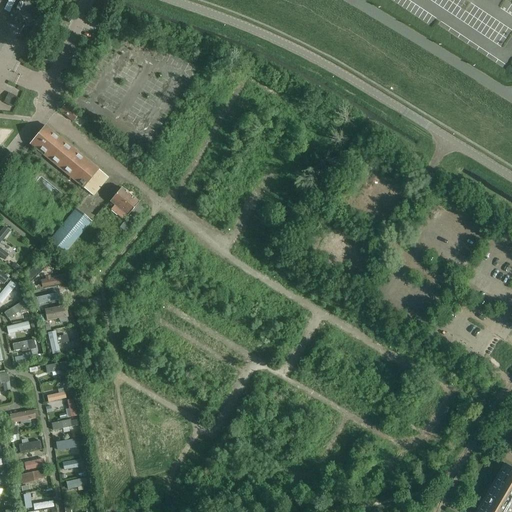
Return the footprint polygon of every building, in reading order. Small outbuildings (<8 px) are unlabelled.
[(0,16),(0,41),(10,22),(0,16)] [(15,100),(19,90),(10,86),(6,96),(15,100)] [(65,104),(65,105),(63,103),(60,103),(59,103),(57,105),(57,107),(57,109),(60,111),(59,111),(73,122),(79,115),(65,104)] [(84,188),(94,197),(109,178),(99,170),(45,126),(30,145),(84,189),(84,188)] [(152,158),(133,143),(130,147),(148,162),(152,158)] [(126,214),(128,216),(139,203),(121,188),(111,202),(116,206),(112,210),(122,219),(126,214)] [(478,218),(489,200),(481,195),(477,199),(475,198),(469,208),(471,209),(469,213),(478,218)] [(502,232),(511,215),(511,213),(504,208),(501,212),(499,211),(492,221),(495,223),(492,227),(502,232)] [(48,243),(63,256),(92,222),(76,209),(48,243)] [(0,248),(0,243),(10,231),(5,227),(0,232),(0,257),(6,262),(11,257),(0,248)] [(174,227),(165,239),(169,242),(178,230),(174,227)] [(232,252),(241,257),(253,236),(244,231),(232,252)] [(43,259),(27,274),(32,279),(48,264),(43,259)] [(43,288),(65,284),(63,277),(50,279),(50,276),(45,277),(46,280),(41,281),(43,288)] [(0,301),(2,303),(15,288),(9,283),(0,294),(0,301)] [(55,306),(52,288),(40,290),(44,309),(55,306)] [(34,316),(28,299),(22,301),(23,303),(20,305),(21,309),(24,308),(28,318),(34,316)] [(66,306),(45,310),(47,322),(60,319),(61,324),(68,322),(68,321),(70,321),(69,318),(68,318),(66,306)] [(29,322),(9,327),(11,333),(31,328),(29,322)] [(49,334),(52,351),(59,350),(59,349),(63,349),(60,332),(49,334)] [(242,357),(200,332),(196,338),(238,363),(242,357)] [(34,340),(12,345),(14,352),(22,350),(23,352),(36,349),(34,340)] [(66,362),(45,366),(47,373),(61,371),(63,379),(72,378),(71,373),(68,373),(66,362)] [(11,390),(7,373),(5,373),(5,371),(0,371),(0,376),(1,384),(3,383),(4,391),(11,390)] [(50,402),(69,398),(68,392),(64,393),(63,389),(58,390),(59,394),(55,395),(54,393),(50,394),(51,396),(48,396),(50,402)] [(77,416),(74,400),(68,401),(71,417),(77,416)] [(34,410),(10,415),(12,424),(20,422),(21,424),(27,423),(27,421),(36,419),(36,418),(38,418),(37,410),(34,411),(34,410)] [(54,431),(54,432),(56,433),(69,430),(69,428),(72,427),(71,420),(52,424),(53,431),(54,431)] [(17,426),(10,428),(10,429),(8,429),(10,434),(11,434),(11,435),(18,433),(17,426)] [(77,439),(56,443),(57,449),(68,447),(68,449),(72,449),(72,446),(78,445),(77,439)] [(20,452),(41,449),(40,441),(28,444),(28,440),(22,441),(22,444),(19,445),(20,452)] [(87,459),(71,463),(72,468),(88,465),(87,459)] [(43,463),(26,467),(27,472),(44,469),(43,463)] [(511,511),(511,467),(506,464),(477,511),(511,511)] [(45,470),(18,476),(19,483),(21,482),(21,484),(22,484),(23,485),(36,482),(38,480),(44,478),(44,477),(47,477),(45,470)] [(10,476),(0,478),(0,485),(11,483),(10,476)] [(84,479),(67,483),(68,488),(76,487),(77,489),(83,488),(82,485),(85,485),(84,479)] [(30,486),(20,488),(22,495),(31,493),(30,486)] [(26,511),(50,507),(49,501),(45,502),(44,497),(32,499),(32,502),(29,502),(28,494),(23,495),(26,511)]
